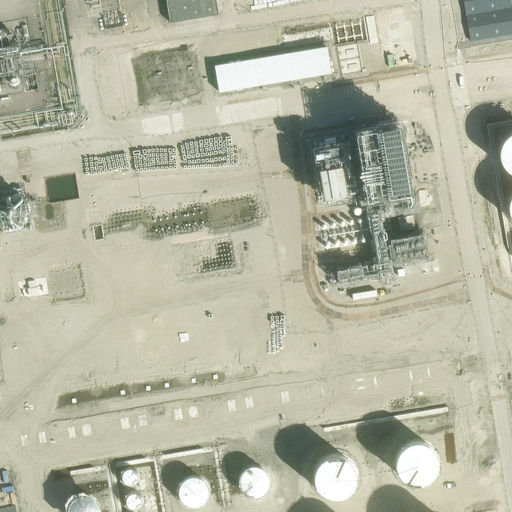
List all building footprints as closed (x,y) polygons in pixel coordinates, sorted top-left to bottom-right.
[(166,0),(171,24),(220,15),(216,0),(166,0)] [(511,0),(461,0),(469,42),(511,35),(511,0)] [(404,6),(375,11),(382,54),(387,54),(389,68),(418,63),(411,20),(406,21),(404,6)] [(0,46),(0,66),(11,65),(8,45),(0,46)] [(334,76),(330,48),(216,65),(220,93),(334,76)] [(508,169),(511,172),(511,138),(511,139),(506,144),(503,150),(503,157),(504,163),(508,169)] [(389,188),(392,213),(426,209),(436,208),(433,182),(389,188)] [(401,473),(406,477),(413,480),(419,481),(426,479),(431,476),(436,471),(438,465),(439,458),(438,451),(434,446),(429,441),(423,439),(416,438),(410,440),(404,443),(400,448),(397,454),(397,461),(398,467),(401,473)] [(319,487),(324,492),(330,494),(337,495),(343,493),(349,490),(354,485),(356,479),(357,472),(355,466),(352,460),(347,456),(341,453),(334,452),(328,454),(322,457),(317,462),(315,468),(314,475),(316,481),(319,487)] [(242,492),(246,495),(252,497),(257,497),(262,496),(267,492),(269,488),(271,482),(270,477),(267,472),(263,468),(258,466),(252,466),(247,468),(243,471),(240,476),(239,481),(240,487),(242,492)] [(122,479),(123,482),(126,485),(130,485),(134,485),(137,482),(138,479),(138,475),(137,472),(134,469),(130,468),(126,469),(123,471),(122,475),(122,479)] [(182,500),(186,504),(191,506),(197,506),(202,505),(206,501),(209,496),(210,491),(209,486),(207,481),(203,477),(198,475),(192,475),(187,477),(183,480),(180,485),(179,490),(179,496),(182,500)] [(97,511),(98,511),(98,505),(96,500),(93,496),(88,493),(83,492),(77,493),(72,495),(68,499),(66,505),(66,510),(66,511),(97,511)] [(126,500),(127,504),(129,507),(133,508),(137,508),(140,505),(142,501),(141,497),(138,494),(135,493),(131,493),(127,496),(126,500)]
